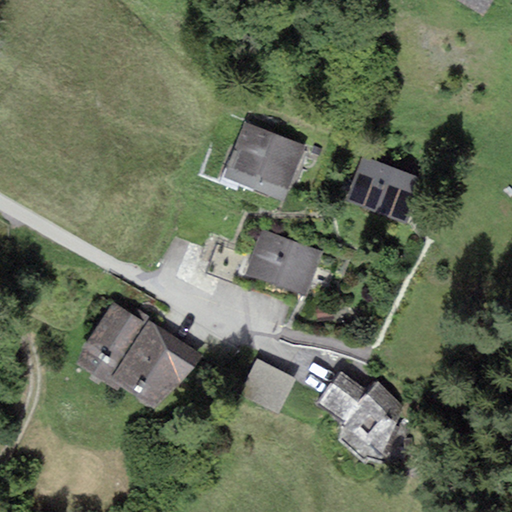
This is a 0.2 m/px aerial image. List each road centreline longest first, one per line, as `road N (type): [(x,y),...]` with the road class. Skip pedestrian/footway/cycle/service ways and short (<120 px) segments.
road 1 (residential): [(297,367),(0,201)]
road 2 (track): [(0,307),(24,334),(34,394),(0,455)]
